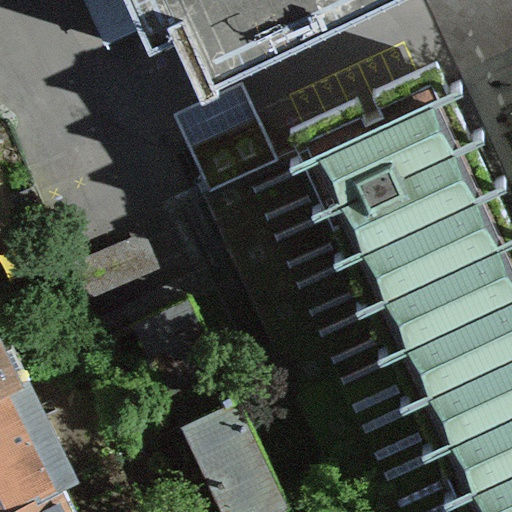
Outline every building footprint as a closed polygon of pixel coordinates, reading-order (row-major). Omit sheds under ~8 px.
[(126,0),(151,55),(173,46),(201,104),(218,95),(216,88),(409,0),(126,0)] [(511,55),(495,65),(511,101),(511,55)] [(511,511),(511,222),(436,58),(373,87),(382,106),(366,113),(358,94),(290,125),(299,144),(203,188),(352,511),(511,511)] [(187,297),(139,321),(187,420),(235,396),(187,297)] [(0,387),(10,383),(14,381),(0,350),(0,387)] [(28,421),(10,383),(0,387),(0,510),(53,485),(58,482),(45,457),(63,448),(46,413),(28,421)] [(186,420),(229,511),(260,511),(285,500),(288,499),(237,395),(235,396),(187,420),(186,420)] [(0,511),(79,511),(78,510),(73,511),(66,511),(53,485),(0,510),(0,511)] [(291,511),(285,500),(260,511),(291,511)]
